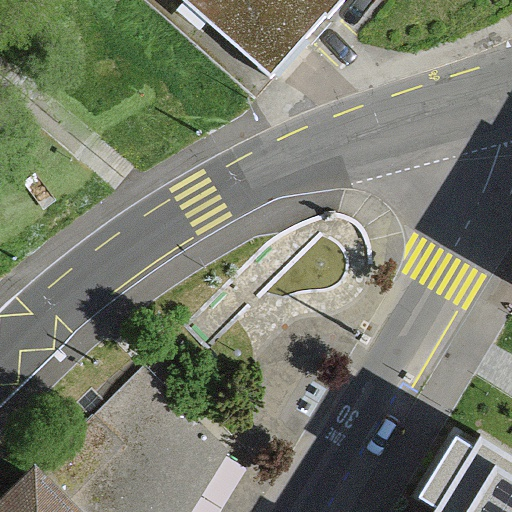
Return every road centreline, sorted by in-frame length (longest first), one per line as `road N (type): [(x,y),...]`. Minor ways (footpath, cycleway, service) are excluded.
road 1 (residential): [(511,94),(312,155),(199,202),(76,289),(0,365)]
road 2 (residential): [(511,163),(284,511)]
